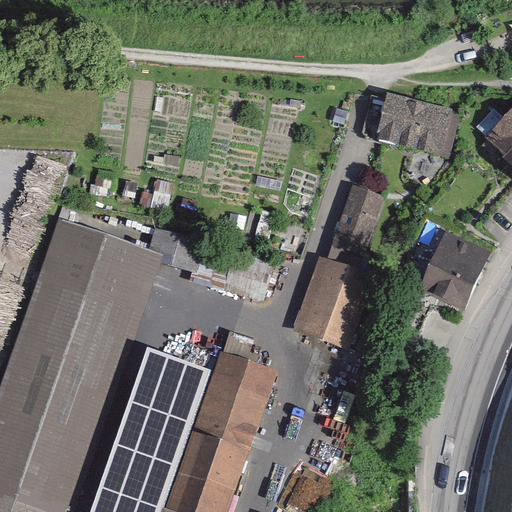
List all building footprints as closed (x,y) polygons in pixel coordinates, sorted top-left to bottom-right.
[(462,114),(392,97),(381,143),(451,160),(462,114)] [(511,120),(487,142),(511,165),(511,120)] [(388,199),(357,188),(336,243),(366,255),(388,199)] [(86,511),(174,258),(63,224),(0,416),(0,511),(86,511)] [(500,255),(454,236),(428,295),(474,315),(500,255)] [(264,300),(275,265),(190,239),(180,275),(264,300)] [(377,285),(323,267),(298,336),(358,354),(377,285)] [(161,511),(212,370),(164,353),(107,511),(161,511)] [(243,511),(288,375),(229,355),(177,511),(243,511)] [(325,511),(357,438),(317,422),(305,449),(295,445),(270,506),(284,511),(325,511)]
